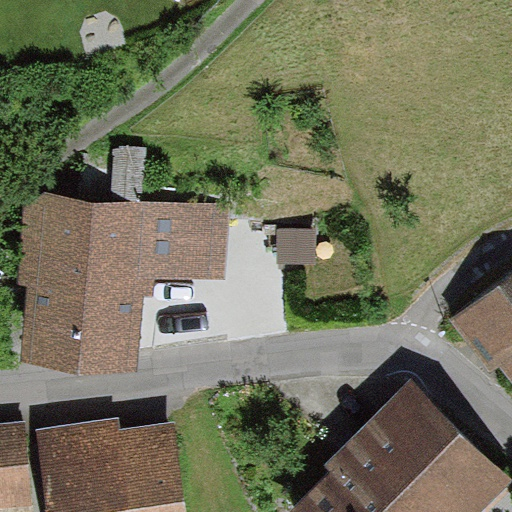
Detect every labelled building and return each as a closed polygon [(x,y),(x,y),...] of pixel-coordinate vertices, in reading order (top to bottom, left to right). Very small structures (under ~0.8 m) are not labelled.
[(29,271),(23,343),(139,352),(145,279),(154,280),(155,263),(161,194),(45,184),(26,203),(20,270),(29,271)] [(232,201),(161,194),(155,263),(226,270),(232,201)] [(502,355),(511,367),(511,263),(452,310),(492,362),(502,355)] [(471,511),(511,471),(511,466),(413,366),(329,449),(334,454),(283,504),(290,511),(471,511)] [(121,409),(39,421),(52,511),(190,511),(176,412),(122,420),(121,409)] [(37,511),(28,412),(0,414),(0,511),(37,511)]
